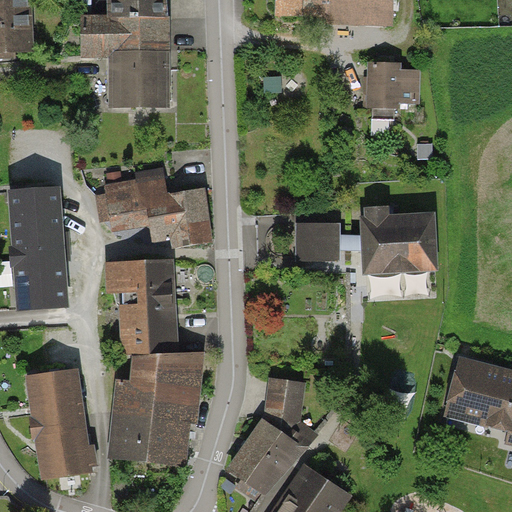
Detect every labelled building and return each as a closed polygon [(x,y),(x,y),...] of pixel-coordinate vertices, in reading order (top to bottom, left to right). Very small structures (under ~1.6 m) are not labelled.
[(30,0),(0,0),(0,57),(34,55),(30,0)] [(175,17),(174,0),(115,0),(116,17),(175,17)] [(400,23),(400,0),(285,0),(286,21),(400,23)] [(175,17),(116,17),(90,17),(90,57),(116,56),(116,109),(175,109),(175,17)] [(405,64),(372,63),(371,107),(404,108),(405,64)] [(170,189),(106,198),(110,234),(155,228),(157,243),(180,240),(181,250),(217,245),(209,191),(171,196),(170,189)] [(64,192),(12,196),(20,309),(73,305),(64,192)] [(396,208),(366,210),(370,277),(446,272),(442,217),(397,220),(396,208)] [(347,225),(300,224),(299,261),(346,262),(347,225)] [(115,461),(189,472),(196,425),(203,425),(212,360),(182,355),(178,264),(117,266),(118,295),(126,294),(129,361),(145,360),(141,389),(125,387),(115,461)] [(448,420),(508,433),(505,446),(511,447),(511,376),(461,365),(448,420)] [(84,375),(34,380),(44,477),(94,472),(84,375)] [(304,386),(274,382),(270,414),(299,418),(304,386)] [(304,448),(271,423),(233,474),(267,498),(304,448)] [(342,511),(352,497),(309,468),(280,511),(342,511)]
